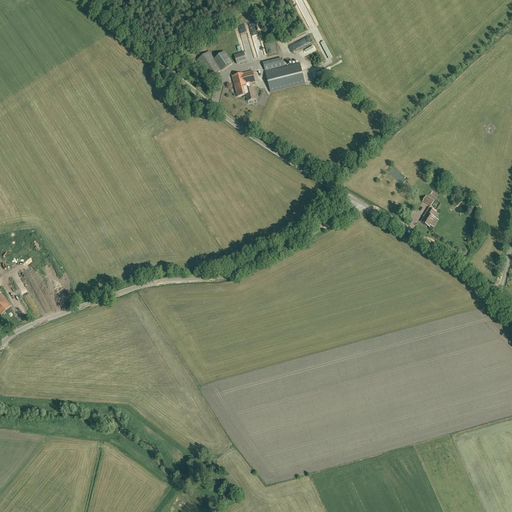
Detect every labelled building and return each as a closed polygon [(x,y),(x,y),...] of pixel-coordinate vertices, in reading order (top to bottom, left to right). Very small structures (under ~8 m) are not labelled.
[(267,55),(277,52),(274,41),(264,44),(267,55)] [(209,52),(208,53),(197,61),(210,79),(232,63),(224,52),(214,59),(209,52)] [(246,61),(244,54),(235,57),(237,64),(246,61)] [(305,84),(300,64),(265,72),(270,93),(305,84)] [(253,88),(248,89),(247,85),(255,83),(252,71),(232,77),(237,97),(246,95),(248,101),(256,100),(253,88)] [(431,206),(434,201),(426,196),(423,202),(431,206)] [(421,222),(429,227),(435,218),(432,217),(436,212),(429,208),(425,215),(426,215),(421,222)] [(0,316),(11,306),(0,294),(0,316)]
